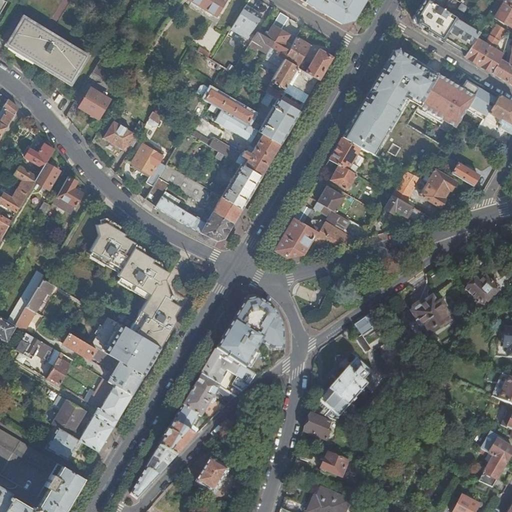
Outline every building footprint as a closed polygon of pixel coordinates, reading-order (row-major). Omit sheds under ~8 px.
[(188,0),(188,1),(216,17),(226,0),(188,0)] [(353,21),(364,0),(299,0),(340,24),(353,21)] [(426,0),(423,0),(412,20),(414,25),(467,56),(476,41),(481,34),(476,31),(468,25),(426,0)] [(426,0),(468,25),(470,21),(445,5),(447,0),(426,0)] [(510,28),(511,25),(511,8),(504,4),(495,18),(510,28)] [(261,17),(246,7),(232,30),(237,33),(240,27),(251,33),(261,17)] [(288,17),(280,13),(274,25),(272,25),(268,33),(266,32),(263,36),(258,33),(252,43),(261,49),(263,45),(270,49),(281,30),(288,17)] [(485,18),(476,31),(481,34),(489,20),(487,19),(485,18)] [(85,56),(24,19),(9,45),(70,82),(85,56)] [(484,39),(496,46),(506,29),(495,23),(484,39)] [(289,35),(281,30),(270,49),(276,52),(274,57),(282,62),(283,60),(289,51),(284,48),(286,44),(284,43),(289,35)] [(309,45),(296,37),(291,47),(289,51),(283,60),(296,67),(309,45)] [(467,56),(466,58),(511,86),(511,51),(508,67),(500,62),(503,57),(476,41),(467,56)] [(252,43),(249,48),(255,51),(256,49),(266,55),(270,49),(263,45),(261,49),(252,43)] [(197,52),(208,58),(210,55),(199,48),(197,52)] [(266,55),(265,57),(280,65),(282,62),(274,57),(276,52),(270,49),(266,55)] [(318,80),(331,58),(318,50),(305,72),(318,80)] [(460,88),(398,52),(392,54),(380,75),(354,117),(342,138),(361,149),(374,156),(408,98),(455,127),(465,109),(483,120),(487,114),(496,100),(465,81),(460,88)] [(111,62),(101,56),(91,73),(100,79),(111,62)] [(231,59),(225,68),(231,72),(237,63),(231,59)] [(305,72),(296,67),(283,60),(282,62),(280,65),(271,81),(276,85),(284,89),(288,82),(309,95),(318,80),(305,72)] [(176,74),(172,80),(181,86),(184,87),(186,84),(183,81),(184,79),(176,74)] [(181,86),(172,80),(168,87),(176,93),(181,86)] [(257,80),(254,85),(261,88),(263,84),(257,80)] [(277,100),(279,101),(283,94),(269,85),(265,92),(272,96),(277,100)] [(222,110),(247,124),(253,114),(211,88),(204,99),(211,103),(218,108),(222,110)] [(99,119),(109,100),(90,89),(79,107),(99,119)] [(265,92),(259,102),(266,106),(272,96),(265,92)] [(511,134),(511,103),(498,95),(496,100),(487,114),(499,121),(497,124),(500,125),(499,128),(511,137),(511,134)] [(0,136),(17,108),(7,99),(0,110),(0,136)] [(280,144),(298,112),(279,101),(277,100),(271,110),(268,108),(267,111),(269,113),(259,131),(280,144)] [(159,103),(153,113),(161,118),(167,108),(159,103)] [(218,108),(211,103),(207,110),(215,114),(218,108)] [(261,176),(280,144),(259,131),(247,124),(222,110),(215,121),(250,142),(254,136),(258,139),(253,149),(249,146),(246,151),(244,150),(240,157),(239,156),(239,155),(213,138),(210,141),(201,136),(198,139),(218,151),(223,155),(239,164),(261,176)] [(153,113),(152,112),(149,118),(158,123),(161,118),(153,113)] [(487,114),(483,120),(499,128),(500,125),(497,124),(499,121),(487,114)] [(158,123),(149,118),(148,120),(147,122),(149,125),(152,126),(154,126),(156,125),(158,123)] [(121,149),(127,154),(145,125),(138,121),(131,133),(124,129),(125,128),(118,124),(118,125),(113,122),(102,139),(120,150),(121,149)] [(342,138),(329,160),(339,165),(354,174),(358,169),(351,165),(358,153),(361,149),(342,138)] [(44,163),(52,149),(44,145),(38,154),(29,149),(25,157),(42,167),(44,163)] [(144,183),(151,188),(157,178),(164,167),(157,162),(160,156),(143,145),(132,163),(133,164),(149,174),(147,177),(144,183)] [(220,160),(223,155),(218,151),(215,157),(220,160)] [(443,168),(473,186),(479,176),(449,159),(443,168)] [(42,167),(39,172),(36,178),(34,181),(48,190),(58,172),(44,163),(42,167)] [(149,174),(133,164),(131,168),(147,177),(149,174)] [(241,209),(261,176),(239,164),(220,197),(241,209)] [(354,174),(339,165),(330,180),(347,191),(357,176),(354,174)] [(22,180),(17,190),(25,195),(34,181),(36,178),(18,168),(13,175),(22,180)] [(428,185),(447,196),(449,191),(451,192),(456,183),(436,171),(428,185)] [(405,172),(392,196),(406,204),(420,180),(405,172)] [(76,182),(68,177),(56,196),(73,207),(81,195),(78,193),(74,190),(72,189),(76,182)] [(224,238),(241,209),(220,197),(212,192),(203,206),(212,211),(205,224),(176,206),(172,203),(174,201),(167,196),(165,200),(161,197),(165,191),(168,185),(157,178),(151,188),(148,193),(156,198),(154,202),(157,204),(155,207),(179,223),(196,232),(207,237),(216,240),(224,238)] [(444,200),(447,196),(428,185),(421,197),(441,209),(446,201),(444,200)] [(327,187),(318,202),(332,211),(336,213),(340,205),(345,207),(349,200),(327,187)] [(0,197),(0,203),(15,212),(25,195),(17,190),(12,198),(3,193),(0,197)] [(180,201),(165,191),(161,197),(165,200),(167,196),(174,201),(172,203),(176,206),(180,201)] [(73,207),(56,196),(51,204),(69,214),(73,207)] [(415,222),(420,213),(406,204),(392,196),(384,210),(395,217),(396,214),(408,220),(409,219),(415,222)] [(332,211),(318,202),(314,209),(328,217),(332,211)] [(37,214),(43,218),(50,206),(44,203),(37,214)] [(316,213),(303,205),(276,250),(289,257),(302,255),(314,234),(316,231),(308,226),(316,213)] [(332,211),(328,217),(325,223),(341,232),(348,220),(336,213),(332,211)] [(0,237),(9,223),(0,217),(0,237)] [(313,241),(327,249),(355,242),(341,232),(325,223),(313,241)] [(158,348),(173,323),(173,315),(178,307),(167,301),(171,296),(166,293),(163,280),(166,274),(148,264),(150,260),(132,249),(134,245),(122,238),(123,235),(107,225),(98,229),(99,231),(92,243),(95,245),(123,261),(121,265),(120,268),(122,270),(153,289),(151,292),(136,318),(139,320),(135,327),(133,325),(129,331),(158,348)] [(123,261),(95,245),(92,248),(121,265),(123,261)] [(43,279),(45,276),(37,270),(22,295),(30,300),(43,279)] [(120,274),(151,292),(153,289),(122,270),(120,274)] [(479,306),(485,305),(499,289),(486,276),(480,282),(476,279),(467,289),(476,297),(475,302),(479,306)] [(53,286),(43,279),(30,300),(27,305),(26,307),(34,312),(42,299),(45,301),(53,286)] [(278,320),(271,309),(253,297),(247,299),(235,317),(260,332),(269,330),(284,339),(282,329),(278,320)] [(437,304),(432,299),(412,313),(417,320),(415,321),(421,330),(423,328),(428,335),(440,326),(442,327),(451,320),(445,310),(445,307),(443,303),(437,304)] [(14,312),(21,316),(26,307),(27,305),(21,301),(14,312)] [(23,331),(34,312),(26,307),(21,316),(15,326),(23,331)] [(379,326),(370,314),(355,325),(362,336),(363,337),(379,326)] [(260,332),(235,317),(215,351),(257,378),(283,359),(284,356),(284,339),(269,330),(260,332)] [(0,318),(0,338),(6,342),(15,326),(6,321),(0,318)] [(129,331),(118,324),(102,352),(142,376),(158,348),(129,331)] [(502,359),(511,359),(511,331),(504,331),(502,359)] [(130,396),(142,376),(102,352),(68,332),(61,343),(88,359),(90,355),(109,367),(111,365),(115,367),(110,374),(108,373),(106,376),(108,378),(106,381),(112,385),(130,396)] [(48,362),(53,365),(60,354),(47,346),(25,333),(15,350),(22,354),(24,352),(33,357),(34,355),(48,363),(48,362)] [(408,343),(400,333),(392,340),(400,349),(408,343)] [(363,337),(362,336),(355,340),(365,355),(372,350),(363,337)] [(257,378),(215,351),(201,375),(219,387),(223,380),(220,378),(224,371),(236,378),(231,385),(241,392),(257,378)] [(72,361),(60,354),(53,365),(46,378),(58,386),(72,361)] [(346,428),(354,419),(345,410),(365,387),(362,384),(371,373),(356,360),(319,401),(329,411),(323,418),(346,428)] [(219,387),(201,375),(182,407),(197,416),(199,417),(200,415),(209,402),(211,403),(214,399),(212,397),(215,393),(219,395),(218,396),(228,404),(235,397),(219,387)] [(503,375),(492,398),(499,401),(510,378),(503,375)] [(511,378),(510,378),(499,401),(511,406),(511,378)] [(92,396),(87,403),(97,409),(116,420),(130,396),(112,385),(106,381),(102,379),(94,392),(92,396)] [(319,401),(311,393),(308,412),(323,418),(329,411),(319,401)] [(97,452),(112,427),(92,416),(81,434),(73,429),(84,410),(67,400),(51,424),(56,428),(76,440),(97,452)] [(197,416),(182,407),(172,424),(186,433),(197,416)] [(112,427),(116,420),(97,409),(92,416),(112,427)] [(511,414),(509,413),(502,427),(511,430),(511,414)] [(199,417),(197,416),(186,433),(190,436),(193,428),(199,417)] [(331,425),(310,416),(305,433),(327,443),(330,435),(327,433),(331,425)] [(186,433),(172,424),(158,447),(175,459),(194,439),(190,436),(186,433)] [(66,460),(76,440),(56,428),(46,448),(45,451),(66,460)] [(193,428),(190,436),(194,439),(199,433),(193,428)] [(0,445),(41,471),(48,459),(0,430),(0,445)] [(497,441),(503,444),(504,441),(491,433),(480,450),(488,454),(497,441)] [(494,457),(506,464),(511,454),(511,449),(503,444),(497,441),(488,454),(494,457)] [(175,459),(158,447),(145,469),(158,476),(175,459)] [(494,457),(488,454),(484,461),(490,464),(494,457)] [(340,479),(347,465),(327,456),(325,461),(323,461),(318,469),(320,470),(319,474),(321,475),(326,478),(329,474),(340,479)] [(490,488),(492,488),(503,469),(505,467),(506,464),(494,457),(490,464),(479,483),(490,488)] [(214,493),(228,470),(210,460),(197,483),(214,493)] [(60,511),(81,479),(57,465),(44,487),(47,489),(35,509),(33,507),(30,511),(7,498),(10,494),(0,487),(0,511),(60,511)] [(158,476),(145,469),(130,495),(136,499),(158,476)] [(474,491),(487,496),(490,488),(479,483),(477,482),(474,491)] [(344,511),(349,502),(322,490),(318,499),(315,498),(309,511),(344,511)] [(300,511),(304,504),(286,497),(283,508),(290,511),(300,511)] [(461,498),(453,511),(474,511),(478,506),(461,498)]
